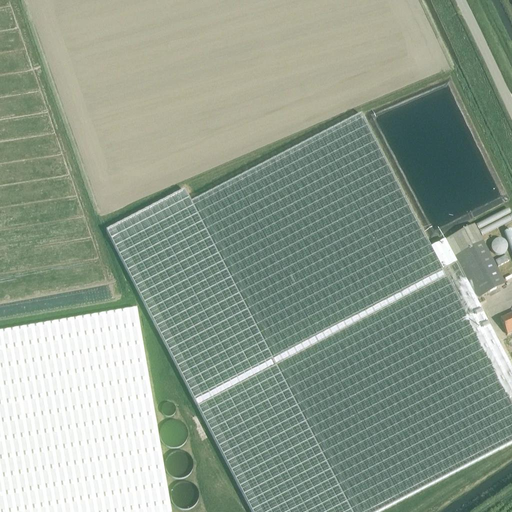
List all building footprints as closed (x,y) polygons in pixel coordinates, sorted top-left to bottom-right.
[(430,249),(360,115),(190,203),(184,191),(105,232),(249,511),(378,511),(511,442),(511,407),(508,400),(511,397),(511,372),(476,300),(445,242),(430,249)] [(482,235),(511,221),(511,215),(509,209),(476,224),(482,235)] [(473,226),(445,242),(476,300),(504,286),(473,226)] [(506,257),(495,262),(498,268),(508,262),(506,257)] [(0,511),(170,511),(136,311),(0,333),(0,511)] [(507,336),(511,333),(511,314),(500,320),(507,336)] [(184,479),(189,472),(188,471),(194,464),(180,453),(178,456),(180,458),(174,465),(178,468),(175,472),(184,479)]
